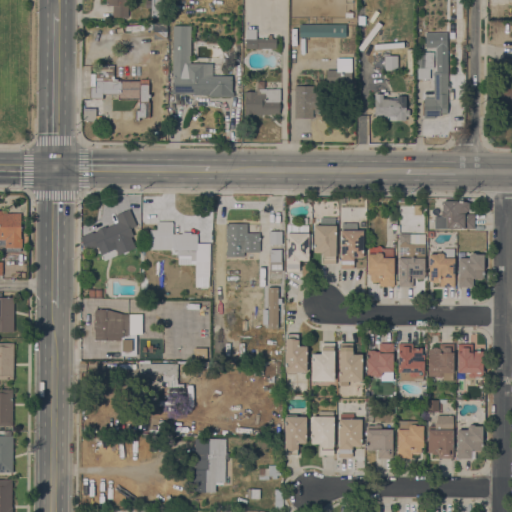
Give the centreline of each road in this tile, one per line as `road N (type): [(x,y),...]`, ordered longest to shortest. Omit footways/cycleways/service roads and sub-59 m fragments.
road 1 (residential): [(502,511),(506,170)]
road 2 (secondary): [(54,511),(54,307)]
road 3 (residential): [(502,487),(309,486)]
road 4 (secondary): [(403,169),(211,168)]
road 5 (residential): [(503,316),(336,312),(325,301)]
road 6 (residential): [(468,169),(472,0)]
road 7 (secondary): [(211,168),(55,165)]
road 8 (secondary): [(55,165),(54,15)]
road 9 (secondary): [(54,307),(55,165)]
